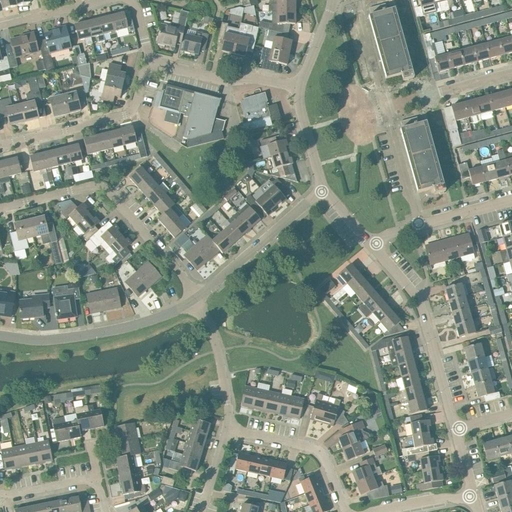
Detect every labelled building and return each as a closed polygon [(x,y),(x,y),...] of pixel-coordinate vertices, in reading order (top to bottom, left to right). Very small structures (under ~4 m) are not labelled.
[(0,0),(0,3),(2,11),(16,7),(13,0),(0,0)] [(276,12),(294,12),(294,1),(283,1),(282,0),(269,0),(270,0),(270,12),(276,12)] [(432,0),(417,0),(420,8),(414,9),(417,18),(436,13),(434,5),(432,0)] [(448,10),(445,0),(432,0),(434,5),(439,4),(441,12),(448,10)] [(452,0),(445,0),(448,10),(449,10),(448,8),(453,7),(452,0)] [(396,3),(375,9),(391,76),(395,75),(397,83),(416,78),(414,70),(411,70),(396,3)] [(489,9),(491,15),(504,11),(502,6),(489,9)] [(476,13),(478,18),(491,15),(489,9),(476,13)] [(182,11),(178,25),(177,29),(161,25),(157,43),(174,47),(175,41),(181,42),(188,13),(182,11)] [(269,30),(281,33),(283,25),(294,25),(294,12),(276,12),(276,20),(270,20),(270,24),(269,30)] [(478,18),(476,13),(464,16),(465,22),(478,18)] [(124,21),(122,14),(110,17),(116,39),(117,38),(115,32),(127,29),(128,33),(134,31),(131,19),(124,21)] [(506,19),(504,14),(491,18),(493,23),(506,19)] [(451,20),(452,25),(465,22),(464,16),(451,20)] [(103,35),(109,34),(110,40),(116,39),(110,17),(98,20),(103,41),(104,41),(103,35)] [(202,23),(211,26),(212,19),(204,17),(202,23)] [(493,23),(491,18),(479,21),(480,26),(493,23)] [(91,38),(97,37),(99,42),(103,41),(98,20),(85,23),(91,45),(92,44),(91,38)] [(438,23),(440,28),(452,25),(451,20),(438,23)] [(480,26),(479,21),(466,24),(467,30),(480,26)] [(91,45),(85,23),(73,26),(77,42),(84,40),(86,46),(91,45)] [(233,55),(237,38),(229,36),(230,29),(226,28),(227,25),(220,24),(215,45),(221,46),(220,52),(233,55)] [(467,30),(466,24),(453,28),(455,33),(467,30)] [(46,72),(54,70),(50,54),(69,49),(64,27),(55,29),(55,32),(44,35),(45,40),(38,42),(46,72)] [(237,38),(233,55),(244,58),(247,47),(253,49),(257,29),(250,28),(249,34),(244,33),(243,39),(237,38)] [(453,28),(441,31),(442,36),(455,33),(453,28)] [(280,40),(281,33),(269,30),(266,41),(273,42),(271,50),(288,53),(290,42),(280,40)] [(442,36),(441,31),(423,36),(429,60),(434,58),(436,58),(435,57),(437,56),(433,41),(431,41),(430,40),(438,37),(439,41),(443,40),(442,36)] [(183,51),(198,55),(201,42),(207,43),(208,35),(196,32),(194,37),(186,35),(183,51)] [(14,58),(37,53),(32,33),(24,35),(24,37),(10,40),(14,56),(14,58)] [(511,43),(511,38),(498,41),(502,56),(511,53),(511,43)] [(498,41),(485,45),(489,59),(502,56),(498,41)] [(485,45),(472,48),(476,63),(489,59),(485,45)] [(75,57),(78,67),(89,64),(86,65),(84,54),(81,55),(79,46),(74,47),(77,56),(75,57)] [(285,66),(288,53),(271,50),(263,48),(262,49),(268,50),(266,61),(262,60),(260,69),(274,72),(276,64),(285,66)] [(472,48),(460,51),(464,66),(476,63),(472,48)] [(460,51),(447,55),(451,70),(464,66),(460,51)] [(436,58),(434,58),(438,73),(451,70),(447,55),(436,58)] [(8,65),(16,63),(14,58),(14,56),(6,58),(8,65)] [(0,71),(8,69),(8,65),(6,58),(0,59),(0,58),(0,71)] [(78,67),(80,76),(90,78),(91,79),(89,64),(78,67)] [(104,83),(121,87),(124,75),(119,73),(121,67),(108,64),(104,83)] [(82,84),(80,77),(80,76),(78,67),(71,69),(73,75),(69,76),(72,86),(81,84),(82,84)] [(42,76),(36,77),(38,89),(45,87),(42,76)] [(90,78),(80,76),(80,77),(82,84),(85,94),(88,93),(90,78)] [(121,87),(104,83),(100,101),(112,104),(114,98),(118,99),(121,87)] [(176,125),(179,113),(185,91),(164,86),(158,107),(167,110),(163,122),(176,125)] [(504,109),(511,106),(511,90),(500,94),(504,109)] [(185,91),(179,113),(188,115),(194,93),(185,91)] [(19,106),(23,123),(37,119),(34,107),(41,105),(38,92),(25,95),(27,104),(19,106)] [(61,96),(66,115),(79,112),(75,93),(61,96)] [(187,148),(194,146),(223,139),(221,131),(222,131),(225,121),(214,118),(219,100),(194,93),(188,115),(183,137),(188,139),(186,148),(187,148)] [(276,106),(268,108),(264,94),(239,101),(244,116),(244,115),(246,123),(242,125),(245,134),(272,126),(270,121),(279,118),(276,106)] [(491,112),(504,109),(500,94),(487,97),(491,112)] [(66,115),(61,96),(49,100),(53,118),(66,115)] [(480,115),(491,112),(487,97),(476,101),(480,115)] [(0,101),(0,114),(6,113),(9,126),(23,123),(19,106),(12,108),(9,99),(0,101)] [(463,104),(468,119),(480,115),(476,101),(463,104)] [(455,122),(468,119),(463,104),(442,110),(449,132),(453,147),(461,145),(474,141),(473,137),(460,140),(457,130),(455,122)] [(424,116),(398,123),(417,193),(433,189),(435,195),(444,192),(427,129),(424,116)] [(120,130),(124,145),(136,142),(132,127),(120,130)] [(498,135),(510,132),(509,127),(496,130),(498,135)] [(483,129),(471,132),(473,137),(474,141),(486,138),(485,134),(483,129)] [(120,130),(108,133),(112,148),(124,145),(120,130)] [(108,133),(96,136),(100,151),(112,148),(108,133)] [(498,137),(500,142),(511,139),(511,138),(511,134),(498,137)] [(100,151),(96,136),(84,139),(87,155),(100,151)] [(261,147),(267,146),(270,157),(286,153),(284,146),(287,146),(285,140),(277,142),(275,137),(260,141),(261,147)] [(486,141),(488,146),(500,142),(498,137),(486,141)] [(488,146),(486,141),(474,144),(475,149),(488,146)] [(66,147),(70,163),(82,160),(78,144),(66,147)] [(475,149),(474,144),(461,147),(463,152),(475,149)] [(127,157),(128,162),(140,159),(140,158),(147,157),(144,146),(137,147),(139,154),(127,157)] [(66,147),(54,150),(58,166),(70,163),(66,147)] [(54,150),(42,153),(46,169),(58,166),(54,150)] [(493,164),(497,179),(509,176),(505,161),(502,150),(496,151),(499,163),(493,164)] [(33,172),(39,170),(41,175),(42,175),(44,183),(45,183),(47,189),(50,189),(48,181),(49,181),(47,173),(46,169),(42,153),(29,157),(33,172)] [(161,166),(165,163),(156,153),(152,156),(161,166)] [(288,159),(286,153),(270,157),(273,169),(269,170),(271,175),(294,182),(292,174),(289,175),(286,165),(292,164),(290,158),(288,159)] [(17,157),(4,161),(8,176),(21,173),(17,157)] [(4,161),(0,161),(0,178),(8,176),(4,161)] [(161,166),(169,176),(173,173),(165,163),(161,166)] [(484,183),(480,168),(468,171),(466,163),(457,165),(461,180),(469,178),(472,186),(484,183)] [(480,168),(484,183),(497,179),(493,164),(480,168)] [(129,178),(137,187),(149,177),(141,167),(129,178)] [(169,176),(178,185),(181,182),(173,173),(169,176)] [(137,187),(145,197),(157,186),(149,177),(137,187)] [(265,194),(276,206),(280,203),(282,205),(287,200),(281,194),(286,190),(277,179),(271,184),(273,187),(265,194)] [(178,185),(186,195),(190,191),(181,182),(178,185)] [(28,184),(21,186),(23,195),(31,193),(28,184)] [(145,197),(154,206),(166,196),(157,186),(145,197)] [(223,198),(226,202),(227,201),(227,202),(237,193),(233,189),(224,198),(223,198)] [(186,195),(194,204),(198,201),(190,191),(186,195)] [(276,206),(265,194),(256,202),(250,195),(245,199),(262,219),(266,215),(268,217),(272,213),(271,211),(276,206)] [(158,219),(169,209),(174,205),(166,196),(154,206),(162,215),(157,219),(158,219)] [(213,207),(216,211),(219,208),(226,202),(223,198),(216,205),(213,207)] [(194,204),(191,207),(194,212),(198,208),(203,214),(206,210),(198,201),(194,204)] [(77,226),(89,215),(85,209),(86,208),(82,203),(77,208),(72,202),(59,214),(65,220),(69,216),(77,226)] [(240,216),(239,217),(250,229),(260,220),(246,203),(240,208),(241,210),(237,213),(240,216)] [(213,207),(203,216),(206,220),(216,211),(213,207)] [(166,229),(178,218),(169,209),(158,219),(166,229)] [(89,215),(77,226),(84,234),(82,236),(86,241),(89,239),(103,227),(102,226),(97,231),(93,226),(99,221),(95,217),(93,218),(89,215)] [(203,216),(195,223),(191,227),(195,231),(199,227),(199,226),(206,220),(203,216)] [(29,220),(34,237),(41,235),(43,244),(57,241),(52,222),(45,224),(43,217),(29,220)] [(239,217),(229,226),(240,238),(250,229),(239,217)] [(178,218),(166,229),(174,238),(187,228),(178,218)] [(17,260),(24,258),(22,249),(28,248),(26,239),(34,237),(29,220),(14,224),(16,231),(10,233),(17,260)] [(502,238),(511,235),(511,221),(499,225),(502,238)] [(103,227),(89,239),(97,247),(103,242),(108,247),(121,236),(116,230),(118,229),(114,224),(106,231),(103,227)] [(229,226),(219,235),(230,247),(240,238),(229,226)] [(480,244),(485,243),(488,242),(485,229),(481,230),(476,231),(480,244)] [(453,238),(459,257),(473,253),(468,234),(453,238)] [(222,253),(230,247),(219,235),(212,241),(207,235),(204,238),(217,252),(219,250),(222,253)] [(511,235),(502,238),(505,250),(511,247),(511,235)] [(121,236),(108,247),(113,253),(106,259),(113,267),(129,253),(125,248),(131,243),(127,238),(125,240),(121,236)] [(204,238),(194,246),(207,261),(217,252),(204,238)] [(453,238),(440,242),(445,261),(459,257),(453,238)] [(430,265),(445,261),(440,242),(425,246),(430,265)] [(480,244),(483,256),(488,255),(485,243),(480,244)] [(196,270),(207,261),(194,246),(183,256),(196,270)] [(511,261),(511,247),(505,250),(506,250),(499,252),(502,264),(509,262),(511,261)] [(483,256),(487,269),(491,267),(488,255),(483,256)] [(481,269),(479,260),(471,263),(473,271),(481,269)] [(147,262),(136,272),(149,287),(161,276),(147,262)] [(338,274),(347,284),(359,273),(350,264),(338,274)] [(96,274),(88,265),(77,276),(79,278),(96,274)] [(487,269),(490,280),(495,279),(491,267),(487,269)] [(136,272),(128,279),(125,276),(121,279),(137,297),(149,287),(136,272)] [(347,284),(355,293),(367,283),(359,273),(347,284)] [(485,291),(489,290),(486,277),(481,279),(485,291)] [(329,299),(325,295),(335,286),(330,280),(320,288),(321,289),(317,292),(325,302),(329,299)] [(355,293),(363,303),(375,292),(367,283),(355,293)] [(445,288),(448,301),(464,296),(461,284),(445,288)] [(57,320),(76,317),(74,300),(80,299),(78,288),(72,289),(67,289),(68,296),(54,298),(57,320)] [(101,291),(105,311),(120,308),(116,288),(101,291)] [(494,297),(502,295),(504,294),(502,288),(493,290),(494,297)] [(330,300),(329,299),(325,302),(333,312),(337,309),(335,306),(338,303),(335,300),(345,293),(342,289),(330,300)] [(10,317),(14,293),(0,290),(0,311),(3,312),(2,315),(10,317)] [(488,303),(493,302),(489,290),(485,291),(488,303)] [(90,314),(105,311),(101,291),(86,295),(90,314)] [(363,303),(371,312),(383,302),(375,292),(363,303)] [(42,307),(49,307),(48,295),(32,296),(32,300),(20,301),(21,318),(43,316),(42,307)] [(502,295),(494,297),(499,313),(503,312),(500,300),(503,299),(502,295)] [(448,301),(451,313),(468,308),(464,296),(448,301)] [(371,312),(379,322),(391,311),(383,302),(371,312)] [(485,317),(496,314),(493,302),(488,303),(488,304),(482,305),(485,317)] [(451,313),(455,325),(471,320),(468,308),(451,313)] [(333,312),(341,321),(345,318),(337,309),(333,312)] [(384,336),(401,332),(396,325),(400,321),(391,311),(379,322),(387,331),(383,335),(384,336)] [(496,314),(485,317),(486,317),(491,315),(495,327),(488,329),(490,336),(501,333),(496,314)] [(341,321),(349,331),(353,328),(345,318),(341,321)] [(471,320),(455,325),(458,337),(474,333),(471,320)] [(349,331),(357,341),(361,337),(353,328),(349,331)] [(406,337),(405,334),(381,340),(371,348),(375,347),(375,351),(387,348),(389,355),(410,349),(407,336),(406,337)] [(467,347),(463,348),(467,361),(483,356),(480,346),(490,343),(488,335),(465,342),(467,347)] [(361,337),(357,341),(365,349),(369,346),(361,337)] [(413,361),(410,349),(389,355),(392,367),(413,361)] [(467,361),(470,373),(487,368),(483,356),(467,361)] [(398,366),(401,378),(416,374),(413,361),(392,367),(398,366)] [(470,373),(474,385),(490,380),(487,368),(470,373)] [(401,378),(404,390),(420,386),(416,374),(401,378)] [(295,381),(296,376),(291,375),(290,379),(289,379),(287,388),(293,389),(295,381)] [(490,380),(474,385),(477,397),(494,392),(490,380)] [(257,389),(252,409),(264,411),(268,391),(270,385),(258,383),(257,389)] [(257,389),(244,386),(240,406),(252,409),(257,389)] [(404,390),(407,402),(423,398),(420,386),(404,390)] [(264,411),(276,414),(280,394),(268,391),(264,411)] [(59,394),(60,399),(61,402),(73,400),(71,392),(59,394)] [(276,414),(287,416),(292,397),(280,394),(276,414)] [(321,423),(327,403),(321,401),(322,395),(317,394),(310,420),(321,423)] [(287,416),(299,419),(304,399),(292,397),(287,416)] [(426,411),(423,398),(407,402),(410,415),(426,411)] [(327,403),(321,423),(333,426),(338,407),(340,400),(335,399),(333,405),(327,403)] [(94,411),(92,404),(87,405),(91,429),(103,426),(100,409),(94,411)] [(91,429),(87,405),(74,408),(77,420),(79,431),(91,429)] [(0,416),(4,426),(8,425),(7,419),(12,417),(10,413),(0,416)] [(412,436),(428,433),(427,426),(430,426),(428,420),(422,421),(421,415),(409,417),(410,423),(412,436)] [(68,440),(65,422),(64,423),(64,418),(52,420),(56,442),(68,440)] [(190,430),(206,435),(210,423),(194,418),(190,430)] [(79,431),(77,420),(65,422),(68,440),(81,437),(79,431)] [(362,431),(361,430),(364,429),(362,422),(341,430),(343,436),(338,438),(343,450),(359,444),(359,443),(370,439),(368,434),(362,431)] [(117,441),(137,437),(134,423),(114,427),(117,441)] [(169,437),(174,438),(177,426),(173,425),(169,437)] [(186,442),(203,447),(206,435),(190,430),(186,442)] [(428,433),(412,436),(414,447),(405,449),(406,455),(415,454),(428,452),(426,445),(433,444),(432,438),(429,439),(428,433)] [(120,455),(140,451),(137,437),(117,441),(120,455)] [(174,438),(169,437),(166,448),(170,450),(174,438)] [(506,437),(494,441),(499,458),(511,454),(506,437)] [(37,443),(41,463),(52,460),(48,440),(37,443)] [(486,461),(499,458),(494,441),(481,444),(486,461)] [(183,454),(199,459),(203,447),(186,442),(183,454)] [(41,463),(37,443),(25,445),(29,465),(41,463)] [(359,444),(343,450),(347,461),(370,452),(368,447),(362,450),(359,444)] [(29,465),(25,445),(13,447),(17,467),(29,465)] [(384,445),(372,450),(375,458),(387,453),(384,445)] [(17,467),(13,447),(0,450),(4,470),(17,467)] [(118,470),(142,466),(140,454),(140,451),(120,455),(121,458),(116,459),(118,470)] [(428,452),(415,454),(416,460),(419,460),(421,472),(438,469),(437,462),(439,462),(438,456),(429,457),(428,452)] [(234,474),(235,469),(246,471),(250,455),(238,453),(237,454),(232,453),(227,472),(234,474)] [(195,471),(199,459),(183,454),(180,464),(171,461),(168,469),(191,475),(192,470),(195,471)] [(246,471),(258,474),(262,458),(250,455),(246,471)] [(168,469),(171,461),(162,458),(163,465),(163,467),(168,469)] [(258,474),(270,477),(274,461),(262,458),(258,474)] [(376,468),(374,463),(372,459),(359,464),(361,468),(351,472),(356,484),(373,478),(372,477),(382,474),(379,467),(376,468)] [(274,461),(270,477),(283,480),(286,464),(274,461)] [(121,484),(138,481),(135,468),(142,466),(118,470),(121,484)] [(511,472),(510,466),(502,469),(503,472),(505,480),(511,477),(511,472)] [(438,469),(421,472),(423,483),(418,484),(420,491),(438,488),(436,481),(443,480),(441,474),(439,474),(438,469)] [(505,480),(503,472),(491,475),(493,483),(505,480)] [(298,478),(304,493),(320,487),(315,476),(305,479),(303,476),(298,478)] [(162,477),(160,483),(172,487),(175,481),(162,477)] [(373,478),(356,484),(360,495),(370,492),(373,499),(388,496),(387,485),(383,486),(381,481),(375,484),(373,478)] [(511,480),(493,486),(496,498),(511,493),(511,480)] [(138,481),(121,484),(123,494),(127,493),(128,498),(140,495),(140,494),(145,493),(143,484),(139,485),(138,481)] [(177,498),(179,490),(161,485),(160,485),(160,488),(147,495),(151,502),(162,495),(167,504),(177,498)] [(392,495),(402,492),(401,485),(390,487),(392,495)] [(304,493),(309,505),(324,499),(320,487),(304,493)] [(266,495),(265,500),(280,503),(284,493),(269,490),(268,495),(266,495)] [(187,494),(180,492),(178,500),(185,503),(187,494)] [(500,510),(511,507),(511,493),(496,498),(500,510)] [(89,511),(89,507),(81,509),(78,497),(67,499),(70,511),(89,511)] [(57,501),(58,511),(70,511),(67,499),(57,501)] [(309,505),(303,507),(305,511),(324,511),(329,511),(324,499),(309,505)] [(46,503),(47,511),(58,511),(57,501),(46,503)] [(36,505),(37,511),(47,511),(46,503),(36,505)] [(240,511),(256,511),(257,506),(242,503),(240,511)]
